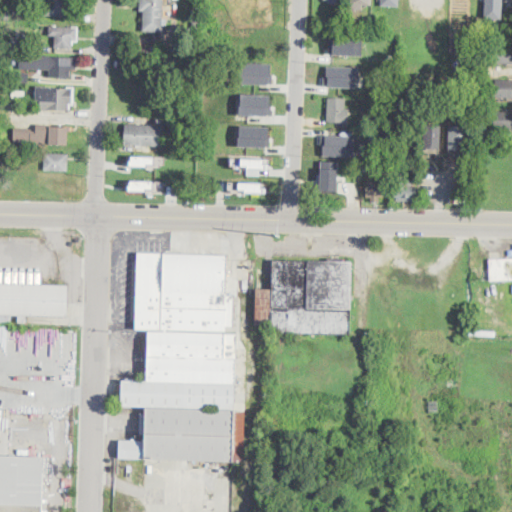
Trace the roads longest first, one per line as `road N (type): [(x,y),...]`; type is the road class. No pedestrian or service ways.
road 1 (residential): [(105,0),(89,511)]
road 2 (tertiary): [(511,223),(0,213)]
road 3 (residential): [(301,0),(291,220)]
